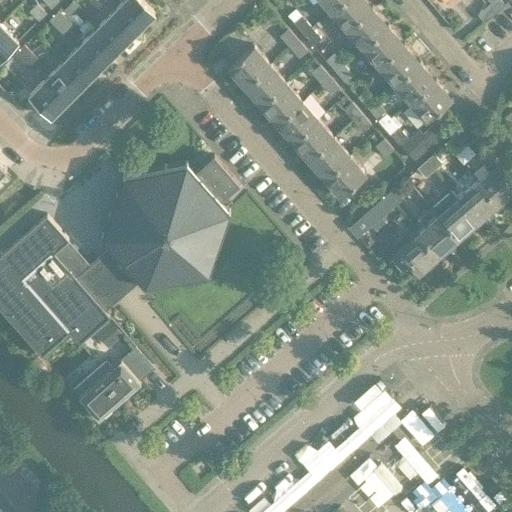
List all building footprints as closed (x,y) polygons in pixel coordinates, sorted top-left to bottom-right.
[(69,14),(78,5),(73,0),(72,0),(63,9),(69,14)] [(136,29),(153,12),(141,0),(122,0),(115,7),(136,29)] [(321,0),(329,9),(338,0),(321,0)] [(345,27),(371,5),(367,0),(338,0),(329,9),(345,27)] [(495,13),(505,4),(501,0),(491,0),(487,4),(495,13)] [(38,19),(46,11),(37,2),(29,10),(38,19)] [(484,21),(495,13),(487,4),(477,13),(484,21)] [(361,46),(387,23),(371,5),(345,27),(361,46)] [(119,46),(136,29),(115,7),(98,25),(119,46)] [(54,24),(64,14),(58,9),(49,19),(54,24)] [(64,33),(73,24),(64,14),(54,24),(64,33)] [(302,34),(311,26),(301,15),(292,23),(302,34)] [(0,55),(17,39),(0,22),(0,55)] [(378,64),(404,42),(387,23),(361,46),(378,64)] [(102,63),(119,46),(98,25),(81,41),(102,63)] [(312,45),(320,37),(311,26),(302,34),(312,45)] [(288,46),(296,39),(287,28),(279,35),(288,46)] [(298,57),(306,50),(296,39),(288,46),(298,57)] [(20,57),(29,48),(22,41),(13,50),(20,57)] [(85,80),(102,63),(81,41),(64,59),(85,80)] [(394,83),(419,60),(404,42),(378,64),(394,83)] [(243,84),(270,62),(254,43),(227,66),(243,84)] [(27,64),(36,55),(29,48),(20,57),(27,64)] [(335,70),(344,62),(334,51),(325,59),(335,70)] [(5,64),(10,70),(16,64),(10,59),(5,64)] [(68,97),(85,80),(64,59),(47,75),(68,97)] [(410,101),(436,78),(419,60),(394,83),(410,101)] [(259,103),(286,80),(270,62),(243,84),(259,103)] [(345,81),(353,73),(344,62),(335,70),(345,81)] [(321,82),(329,75),(319,63),(311,71),(321,82)] [(51,114),(68,97),(47,75),(30,92),(51,114)] [(331,93),(339,86),(329,75),(321,82),(331,93)] [(426,119),(452,97),(436,78),(410,101),(426,119)] [(276,121),(302,99),(286,80),(259,103),(276,121)] [(367,106),(375,99),(365,88),(357,95),(367,106)] [(292,140),(319,117),(302,99),(276,121),(292,140)] [(377,117),(385,110),(375,99),(367,106),(377,117)] [(353,119),(361,111),(352,100),(343,108),(353,119)] [(362,130),(371,123),(361,111),(353,119),(362,130)] [(308,158),(334,135),(319,117),(292,140),(308,158)] [(453,152),(477,131),(468,121),(444,143),(453,152)] [(399,144),(408,136),(398,124),(389,132),(399,144)] [(324,176),(351,154),(334,135),(308,158),(324,176)] [(385,156),(394,148),(384,137),(375,144),(385,156)] [(434,168),(442,161),(433,152),(426,159),(434,168)] [(220,198),(239,181),(214,153),(195,170),(186,160),(122,172),(101,233),(111,244),(87,264),(65,239),(67,237),(46,212),(0,252),(0,307),(40,353),(68,328),(78,339),(108,312),(104,307),(122,291),(139,276),(144,282),(209,269),(229,208),(220,198)] [(340,195),(366,172),(351,154),(324,176),(340,195)] [(511,188),(511,178),(497,161),(493,157),(485,164),(489,169),(477,179),(497,202),(511,188)] [(426,176),(434,168),(426,159),(417,166),(426,176)] [(478,219),(497,202),(477,179),(458,196),(478,219)] [(395,203),(403,196),(394,186),(387,193),(395,203)] [(458,196),(451,189),(431,206),(438,214),(439,213),(459,236),(478,219),(458,196)] [(371,224),(395,203),(387,193),(362,215),(371,224)] [(440,253),(459,236),(439,213),(438,214),(419,230),(440,253)] [(419,271),(440,253),(419,230),(391,255),(401,266),(409,260),(419,271)] [(369,232),(363,237),(368,244),(376,238),(369,232)] [(112,321),(99,333),(109,345),(123,333),(112,321)] [(98,415),(139,379),(120,356),(111,364),(105,357),(72,385),(98,415)]
